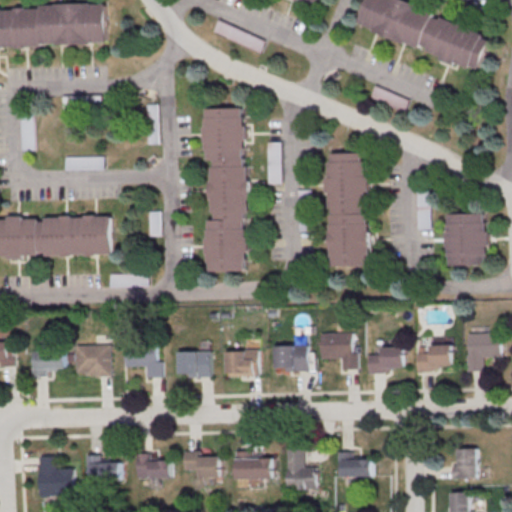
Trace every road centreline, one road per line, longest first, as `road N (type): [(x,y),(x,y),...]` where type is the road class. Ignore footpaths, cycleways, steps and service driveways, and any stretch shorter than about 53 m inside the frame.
road 1 (residential): [(3,448),(11,427),(31,419),(511,407)]
road 2 (residential): [(152,0),(183,39),(228,69),(504,186)]
road 3 (residential): [(0,299),(290,291)]
road 4 (residential): [(290,291),(286,89)]
